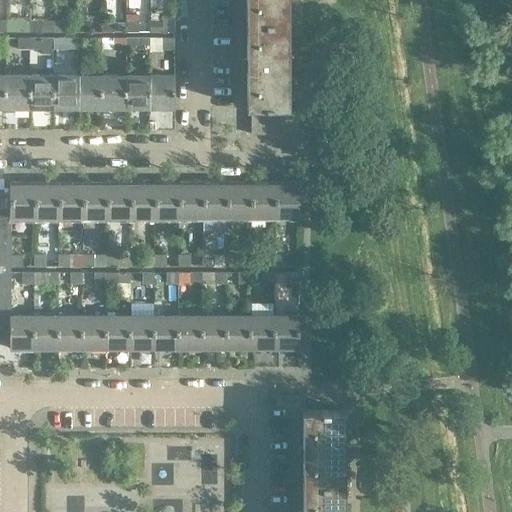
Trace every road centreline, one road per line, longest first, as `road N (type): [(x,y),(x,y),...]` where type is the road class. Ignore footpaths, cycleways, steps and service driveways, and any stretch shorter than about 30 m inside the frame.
road 1 (residential): [(249,511),(248,399),(12,395)]
road 2 (residential): [(0,154),(193,156)]
road 3 (residential): [(193,156),(193,0)]
road 4 (residential): [(329,160),(193,156)]
